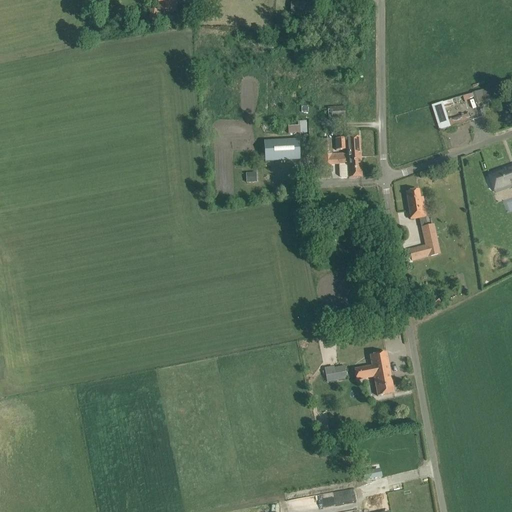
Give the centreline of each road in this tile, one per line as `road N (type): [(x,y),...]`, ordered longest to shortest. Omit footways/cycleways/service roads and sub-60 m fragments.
road 1 (unclassified): [(443,511),(385,179)]
road 2 (unclassified): [(385,179),(381,0)]
road 3 (unclassified): [(385,179),(511,134)]
